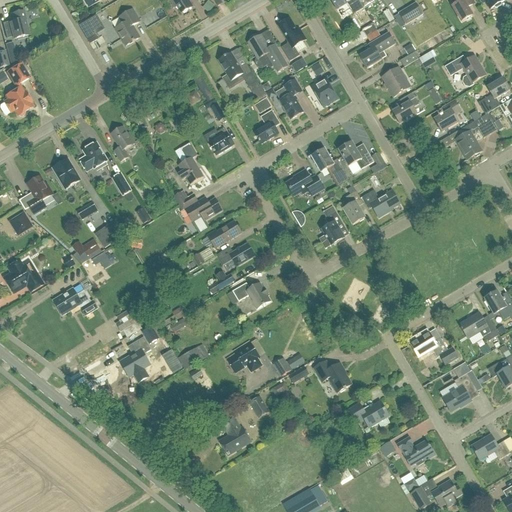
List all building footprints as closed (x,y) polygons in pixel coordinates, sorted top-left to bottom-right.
[(84,0),(89,8),(102,0),(84,0)] [(169,0),(175,9),(177,8),(181,15),(193,8),(188,0),(169,0)] [(357,0),(330,0),(337,11),(347,5),(354,16),(364,10),(357,0)] [(357,0),(364,10),(375,3),(373,0),(357,0)] [(473,17),(468,9),(475,5),(471,0),(456,0),(459,4),(453,7),(462,23),(466,21),(468,22),(471,20),(471,18),(473,17)] [(497,9),(502,7),(502,5),(501,3),(505,1),(503,0),(485,0),(491,9),(494,8),(495,9),(497,9)] [(405,26),(423,15),(416,4),(399,15),(405,26)] [(34,18),(41,16),(39,9),(32,10),(34,18)] [(133,44),(135,43),(140,40),(133,27),(140,23),(133,11),(120,19),(124,26),(116,30),(126,48),(133,44)] [(395,21),(388,11),(383,14),(390,24),(395,21)] [(14,40),(28,36),(25,22),(26,21),(23,13),(12,16),(14,22),(3,25),(7,40),(13,38),(14,40)] [(96,17),(80,27),(90,45),(91,45),(100,40),(97,34),(104,30),(96,17)] [(287,40),(290,44),(282,49),(290,63),(300,57),(295,49),(306,42),(299,32),(297,33),(289,21),(279,27),(287,40)] [(363,31),(363,32),(367,38),(377,32),(373,25),(363,31)] [(386,51),(396,46),(389,34),(369,46),(372,51),(360,58),(367,70),(382,61),(386,58),(382,52),(385,50),(386,51)] [(250,44),(249,45),(258,59),(257,60),(256,65),(258,68),(262,69),(268,66),(270,70),(274,67),(278,73),(288,68),(275,47),(269,51),(261,37),(261,38),(260,37),(259,37),(257,36),(256,36),(255,36),(254,37),(253,37),(252,38),(251,39),(250,40),(250,41),(250,42),(250,43),(250,44)] [(0,69),(9,67),(5,52),(0,53),(0,69)] [(418,60),(414,54),(409,57),(400,62),(405,69),(418,60)] [(228,76),(222,79),(226,86),(242,76),(255,99),(264,94),(247,65),(240,69),(232,55),(225,59),(224,57),(219,60),(221,62),(219,62),(228,76)] [(463,58),(463,57),(445,68),(450,77),(463,70),(464,70),(468,77),(464,79),(463,83),(465,87),(470,88),(474,86),(473,84),(486,76),(475,57),(466,63),(463,58)] [(289,66),(294,74),(305,67),(300,59),(289,66)] [(21,89),(19,85),(30,79),(21,65),(7,74),(17,91),(6,98),(8,101),(4,103),(5,104),(0,107),(0,109),(5,117),(10,114),(11,115),(15,112),(18,117),(21,118),(24,116),(25,113),(33,108),(31,105),(32,104),(25,93),(24,94),(21,88),(21,89)] [(313,77),(321,73),(316,65),(308,70),(313,77)] [(394,99),(411,89),(399,69),(382,79),(394,99)] [(486,116),(500,107),(501,107),(497,100),(510,92),(503,80),(488,89),(492,96),(478,104),(486,116)] [(208,81),(201,85),(210,102),(217,99),(208,81)] [(291,121),(304,114),(296,101),(297,99),(296,97),(303,93),(296,81),(284,88),(289,97),(280,102),(291,121)] [(324,109),(338,100),(327,81),(312,89),(324,109)] [(426,91),(432,105),(438,103),(432,89),(426,91)] [(402,107),(392,113),(400,126),(417,116),(413,109),(419,106),(412,94),(400,102),(402,107)] [(265,112),(272,108),(267,99),(260,103),(265,112)] [(511,100),(501,107),(500,107),(511,125),(511,124),(511,100)] [(442,134),(459,124),(455,117),(461,113),(455,102),(443,109),(446,114),(435,121),(442,134)] [(219,123),(226,119),(218,105),(211,109),(219,123)] [(261,118),(251,124),(256,132),(255,133),(262,145),(279,135),(275,129),(280,125),(272,112),(267,115),(261,118)] [(496,121),(492,123),(496,131),(501,129),(496,121)] [(468,161),(483,153),(474,139),(481,135),(474,123),(461,131),(464,136),(456,141),(468,161)] [(128,136),(123,129),(112,135),(120,149),(115,152),(121,163),(129,159),(124,151),(135,145),(129,134),(128,136)] [(216,156),(234,146),(224,130),(218,134),(220,137),(209,144),(216,156)] [(95,170),(108,163),(97,144),(84,152),(87,158),(80,162),(87,173),(94,169),(95,170)] [(183,181),(187,179),(191,185),(204,178),(193,160),(198,157),(190,144),(181,150),(188,162),(180,167),(183,174),(180,176),(183,181)] [(360,158),(352,144),(339,152),(349,168),(356,164),(361,172),(374,164),(367,153),(360,158)] [(332,164),(325,151),(312,158),(321,174),(329,170),(334,178),(339,186),(349,181),(344,172),(337,161),(332,164)] [(379,169),(386,165),(379,154),(372,157),(379,169)] [(69,161),(53,170),(65,191),(81,181),(69,161)] [(303,193),(304,194),(308,192),(312,198),(324,190),(318,180),(312,184),(305,172),(297,177),(298,178),(286,185),(294,198),(303,193)] [(123,197),(132,193),(121,175),(113,179),(123,197)] [(46,186),(41,178),(28,186),(36,200),(28,205),(34,216),(46,209),(42,203),(53,196),(47,186),(46,186)] [(369,211),(372,209),(378,219),(389,213),(388,212),(400,206),(392,193),(379,200),(374,192),(362,199),(369,211)] [(351,207),(344,212),(353,227),(365,220),(358,208),(363,205),(356,193),(346,199),(351,207)] [(175,198),(183,212),(185,210),(198,203),(194,196),(186,201),(181,194),(175,198)] [(185,210),(192,221),(193,224),(202,218),(205,222),(222,212),(215,200),(200,209),(197,204),(198,203),(185,210)] [(86,208),(91,215),(97,211),(93,204),(86,208)] [(147,207),(139,213),(148,226),(156,220),(147,207)] [(331,248),(344,240),(340,233),(345,230),(336,214),(332,208),(323,213),(327,219),(325,220),(329,227),(322,232),(325,237),(319,241),(325,250),(331,247),(331,248)] [(33,228),(25,215),(11,223),(19,237),(33,228)] [(126,235),(117,222),(97,236),(106,249),(126,235)] [(207,237),(215,250),(241,235),(234,223),(217,233),(216,231),(207,237)] [(80,259),(87,253),(80,243),(72,248),(80,259)] [(254,257),(247,245),(231,255),(228,250),(220,254),(217,256),(223,267),(233,261),(237,268),(254,257)] [(104,254),(91,261),(95,267),(100,264),(104,271),(112,266),(104,254)] [(198,267),(204,263),(199,255),(193,259),(198,267)] [(69,269),(75,265),(70,258),(64,261),(69,269)] [(24,269),(20,263),(10,270),(13,275),(5,280),(14,294),(28,286),(32,293),(44,286),(31,265),(24,269)] [(230,276),(216,285),(209,289),(213,296),(234,283),(230,276)] [(250,291),(247,285),(233,293),(239,303),(249,297),(257,311),(271,303),(268,298),(269,297),(264,289),(263,290),(260,285),(250,291)] [(78,297),(74,290),(54,302),(63,317),(80,307),(86,318),(98,310),(93,303),(92,304),(85,292),(78,297)] [(511,316),(511,302),(509,298),(503,302),(497,293),(485,300),(494,316),(502,312),(507,320),(511,316)] [(127,338),(142,329),(136,319),(131,311),(117,319),(120,323),(116,325),(121,333),(123,332),(127,338)] [(484,322),(479,314),(460,326),(468,340),(480,333),(483,338),(486,344),(499,336),(489,319),(484,322)] [(150,345),(159,340),(152,328),(143,333),(150,345)] [(412,346),(410,348),(414,355),(416,354),(419,359),(433,351),(437,359),(440,357),(446,367),(459,359),(453,350),(449,352),(441,339),(435,343),(429,334),(428,335),(411,345),(412,346)] [(134,357),(124,362),(132,376),(134,375),(139,384),(149,378),(144,370),(150,366),(144,356),(151,351),(144,339),(129,348),(134,357)] [(251,374),(263,367),(259,361),(261,359),(250,343),(234,353),(236,355),(227,360),(236,375),(247,368),(251,374)] [(186,371),(204,360),(197,349),(179,359),(186,371)] [(182,370),(172,352),(164,357),(174,375),(182,370)] [(292,371),(304,363),(299,356),(287,363),(292,371)] [(498,364),(488,370),(493,379),(498,377),(506,390),(511,386),(511,373),(510,370),(511,369),(511,357),(506,360),(507,361),(499,365),(498,364)] [(281,378),(292,371),(284,360),(273,367),(281,378)] [(331,370),(326,363),(314,370),(322,384),(329,380),(337,395),(352,386),(339,365),(331,370)] [(464,375),(470,372),(466,364),(460,368),(464,375)] [(294,385),(309,376),(305,368),(289,377),(294,385)] [(197,378),(199,382),(207,377),(204,373),(197,378)] [(451,414),(471,402),(465,392),(474,387),(467,375),(455,383),(459,390),(443,400),(451,414)] [(276,396),(285,391),(281,384),(273,389),(276,396)] [(259,419),(269,413),(260,398),(250,404),(259,419)] [(388,419),(384,413),(385,412),(381,404),(365,413),(360,405),(348,412),(356,426),(364,421),(369,430),(378,425),(381,430),(390,425),(387,419),(388,419)] [(241,430),(235,420),(224,427),(230,437),(220,443),(229,456),(252,443),(244,429),(241,430)] [(497,447),(491,437),(472,449),(480,462),(495,453),(500,461),(511,455),(504,443),(497,447)] [(418,468),(425,464),(425,463),(427,462),(432,459),(432,458),(435,457),(434,455),(427,442),(417,448),(414,449),(412,445),(413,445),(410,440),(409,439),(398,446),(411,468),(416,465),(418,468)] [(387,457),(396,452),(390,443),(382,448),(387,457)] [(408,493),(418,487),(414,480),(404,485),(408,493)] [(455,489),(450,482),(439,488),(440,489),(432,494),(440,508),(446,505),(448,509),(456,504),(454,500),(463,495),(458,487),(455,489)] [(420,511),(431,505),(421,489),(411,495),(420,511)] [(314,498),(309,491),(309,490),(283,506),(286,511),(318,511),(321,510),(320,508),(328,503),(322,493),(314,498)]
